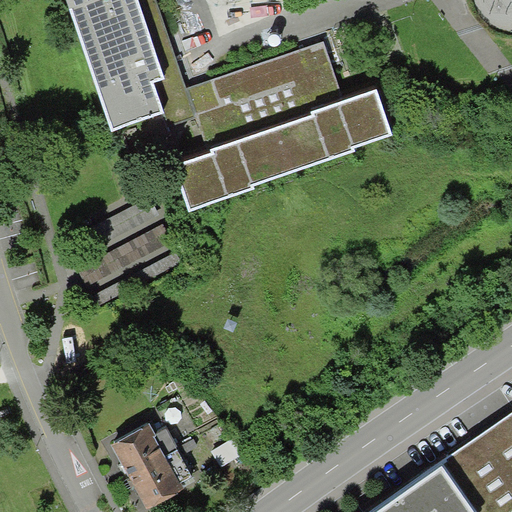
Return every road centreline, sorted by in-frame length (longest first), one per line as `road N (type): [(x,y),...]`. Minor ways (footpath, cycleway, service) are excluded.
road 1 (secondary): [(270,511),(511,345)]
road 2 (residential): [(0,311),(20,367),(96,511)]
